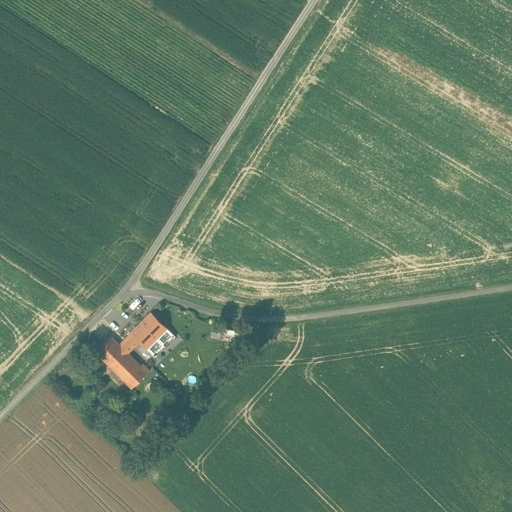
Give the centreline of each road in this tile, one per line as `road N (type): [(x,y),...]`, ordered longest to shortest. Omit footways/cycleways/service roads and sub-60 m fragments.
road 1 (unclassified): [(120,295),(147,292),(272,319),(511,286)]
road 2 (unclassified): [(120,295),(314,0)]
road 3 (unclassified): [(0,416),(120,295)]
